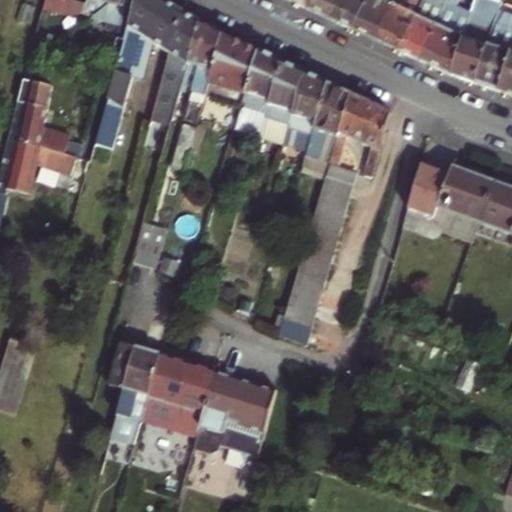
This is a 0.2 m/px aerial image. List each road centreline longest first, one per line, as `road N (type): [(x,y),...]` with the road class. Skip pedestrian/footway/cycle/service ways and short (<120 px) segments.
road 1 (residential): [(431,98),(343,372),(147,301)]
road 2 (residential): [(431,98),(216,0)]
